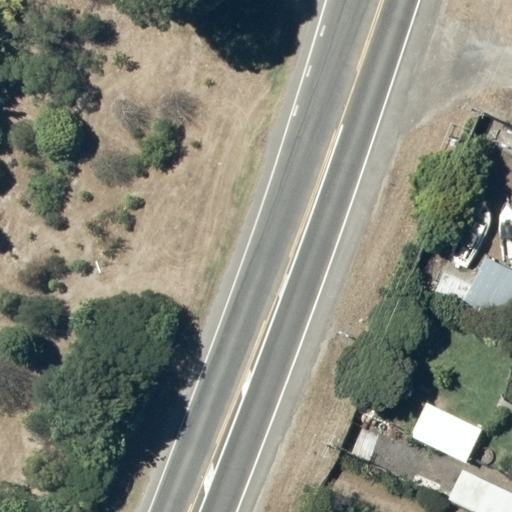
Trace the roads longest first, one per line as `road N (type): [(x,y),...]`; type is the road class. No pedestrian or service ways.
road 1 (trunk): [(193,511),(335,145),(382,0)]
road 2 (trunk): [(133,0),(0,390)]
